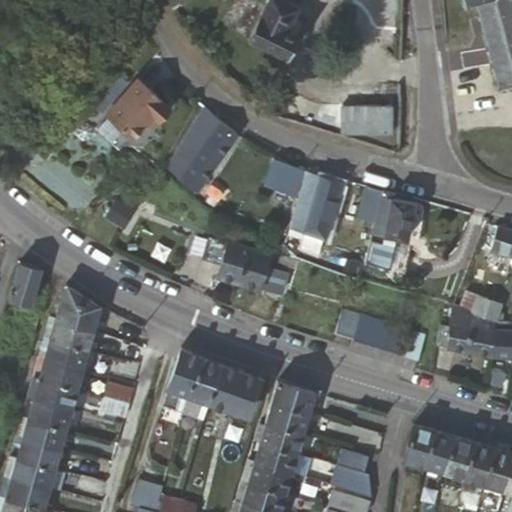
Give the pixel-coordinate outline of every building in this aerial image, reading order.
[(273,0),(261,21),(256,30),(255,32),(293,55),(305,33),(293,27),(306,5),(297,0),(273,0)] [(511,84),(511,0),(469,0),(469,1),(472,1),(473,4),(477,3),(476,0),(483,0),(487,14),(483,15),(484,19),(487,18),(490,30),(487,31),(488,36),(491,35),(493,47),(491,47),(492,52),(495,51),(498,64),(495,65),(496,68),(499,68),(502,82),(499,83),(500,86),(503,85),(503,88),(506,87),(506,89),(510,88),(509,86),(511,84)] [(249,26),(256,30),(261,21),(254,16),(249,26)] [(138,73),(104,106),(132,133),(152,112),(154,115),(167,102),(138,73)] [(397,103),(349,101),(347,128),(396,131),(397,103)] [(219,117),(203,104),(177,149),(189,158),(219,117)] [(219,117),(189,158),(176,176),(195,190),(238,131),(219,117)] [(290,193),(300,166),(286,160),(276,187),(290,193)] [(288,225),(319,235),(322,236),(339,183),(305,171),(287,225),(288,225)] [(374,219),(382,189),(365,184),(358,214),(374,219)] [(390,198),(392,191),(382,189),(374,219),(370,232),(381,234),(388,198),(390,198)] [(123,201),(117,198),(113,203),(120,207),(123,201)] [(411,202),(390,198),(388,198),(381,234),(384,234),(394,236),(404,238),(411,202)] [(120,207),(113,203),(92,235),(104,243),(126,211),(120,207)] [(287,225),(285,232),(300,237),(297,246),(315,251),(319,235),(288,225),(287,225)] [(511,229),(496,226),(490,250),(510,255),(511,255),(511,229)] [(381,234),(370,232),(367,243),(382,245),(384,234),(381,234)] [(367,243),(361,263),(389,268),(394,236),(384,234),(382,245),(367,243)] [(394,236),(389,268),(405,269),(410,240),(404,238),(394,236)] [(216,276),(238,282),(249,247),(227,241),(216,276)] [(249,247),(238,282),(259,288),(265,268),(270,253),(255,249),(249,247)] [(349,271),(352,261),(344,259),(341,268),(349,271)] [(30,304),(41,267),(20,260),(9,298),(30,304)] [(265,268),(259,288),(280,294),(286,274),(265,268)] [(65,283),(56,317),(92,327),(99,304),(81,294),(65,283)] [(462,304),(472,308),(477,297),(466,292),(462,304)] [(477,315),(494,323),(499,324),(501,317),(497,315),(500,306),(477,297),(472,308),(471,312),(477,315)] [(445,346),(472,351),(477,315),(471,312),(451,304),(448,327),(445,346)] [(335,333),(339,310),(321,305),(315,331),(334,335),(335,333)] [(335,333),(355,339),(360,315),(339,310),(335,333)] [(32,335),(33,333),(37,317),(26,313),(20,332),(32,335)] [(360,315),(355,339),(382,345),(387,321),(360,315)] [(492,355),(493,355),(494,323),(477,315),(472,351),(492,355)] [(56,317),(50,338),(86,348),(92,327),(56,317)] [(402,350),(406,326),(390,322),(385,347),(402,350)] [(493,355),(511,357),(511,342),(511,335),(511,325),(499,324),(494,323),(493,355)] [(437,344),(445,346),(448,327),(440,325),(437,344)] [(187,345),(234,361),(240,344),(193,328),(187,345)] [(417,355),(424,332),(410,328),(403,351),(417,355)] [(15,352),(27,355),(27,354),(32,335),(20,332),(15,352)] [(44,358),(81,368),(86,348),(50,338),(44,358)] [(202,354),(182,346),(167,390),(183,395),(188,397),(202,354)] [(223,362),(202,354),(188,397),(203,402),(208,404),(209,404),(223,362)] [(44,358),(39,378),(76,388),(81,368),(44,358)] [(261,376),(223,362),(209,404),(247,418),(261,376)] [(24,396),(33,399),(39,378),(29,375),(24,396)] [(39,378),(33,399),(70,409),(76,388),(39,378)] [(316,392),(277,381),(271,401),(310,412),(316,392)] [(104,393),(128,400),(131,390),(106,383),(104,393)] [(183,395),(167,390),(162,408),(177,412),(183,395)] [(103,396),(127,403),(128,400),(104,393),(103,396)] [(188,397),(183,395),(177,412),(182,414),(188,397)] [(24,396),(19,415),(28,418),(33,399),(24,396)] [(101,407),(125,413),(127,403),(103,396),(101,407)] [(203,402),(188,397),(182,414),(198,419),(203,402)] [(28,418),(64,428),(70,409),(33,399),(28,418)] [(310,412),(271,401),(265,421),(304,433),(310,412)] [(203,421),(209,404),(208,404),(203,402),(198,419),(203,421)] [(13,436),(22,438),(28,418),(19,415),(13,436)] [(22,438),(58,448),(64,428),(28,418),(22,438)] [(298,454),(304,433),(265,421),(259,442),(298,454)] [(433,429),(412,422),(402,460),(421,466),(433,429)] [(453,435),(433,429),(421,466),(443,472),(453,435)] [(453,435),(443,472),(462,478),(474,441),(453,435)] [(8,454),(17,457),(22,438),(13,436),(8,454)] [(22,438),(17,457),(53,467),(58,448),(22,438)] [(462,478),(483,483),(493,446),(474,441),(462,478)] [(253,462),(292,473),(298,454),(259,442),(253,462)] [(483,483),(505,490),(511,466),(511,452),(493,446),(483,483)] [(342,448),(337,465),(364,473),(368,457),(342,448)] [(2,475),(11,478),(17,457),(8,454),(2,475)] [(17,457),(11,478),(47,488),(53,467),(17,457)] [(240,479),(247,481),(253,462),(245,459),(240,479)] [(247,481),(286,493),(292,473),(253,462),(247,481)] [(364,473),(337,465),(330,484),(373,495),(367,474),(364,473)] [(53,467),(47,488),(58,491),(65,470),(53,467)] [(101,496),(105,481),(81,475),(77,489),(101,496)] [(11,478),(6,497),(42,507),(47,488),(11,478)] [(234,498),(242,500),(247,481),(240,479),(234,498)] [(242,500),(281,511),(286,493),(247,481),(242,500)] [(137,485),(131,503),(145,508),(157,511),(159,511),(162,503),(158,502),(160,493),(160,492),(137,485)] [(331,489),(327,505),(350,511),(363,511),(367,499),(331,489)] [(176,511),(180,499),(160,493),(158,502),(162,503),(159,511),(176,511)] [(1,511),(40,511),(42,507),(6,497),(1,511)] [(234,498),(230,511),(238,511),(242,500),(234,498)] [(200,511),(203,507),(180,499),(176,511),(200,511)] [(363,511),(368,511),(371,501),(367,499),(363,511)] [(238,511),(280,511),(281,511),(242,500),(238,511)]
